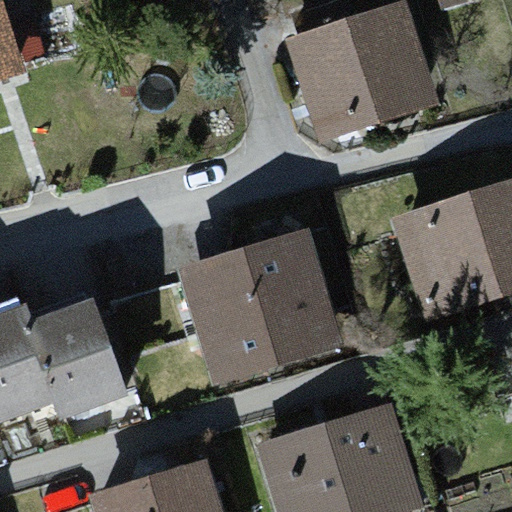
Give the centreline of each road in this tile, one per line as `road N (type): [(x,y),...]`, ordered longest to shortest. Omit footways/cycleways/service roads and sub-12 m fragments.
road 1 (residential): [(511,330),(0,490)]
road 2 (residential): [(511,142),(0,268)]
